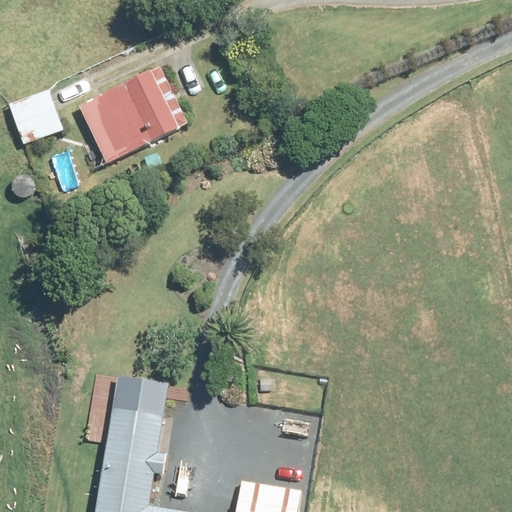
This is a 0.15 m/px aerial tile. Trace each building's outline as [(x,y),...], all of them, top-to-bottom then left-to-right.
[(166,70),(85,109),(114,168),(194,130),(166,70)] [(54,93),(15,108),(30,148),(69,133),(54,93)] [(331,399),(332,376),(313,375),(312,398),(331,399)] [(163,456),(173,384),(124,377),(104,511),(173,511),(156,509),(160,476),(172,477),(175,458),(163,456)] [(304,511),(308,491),(247,483),(243,511),(304,511)]
